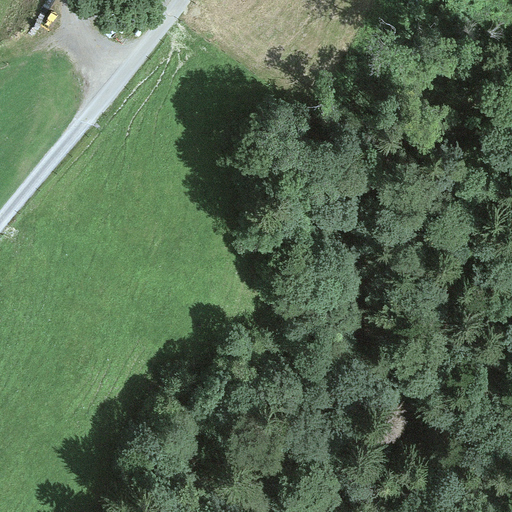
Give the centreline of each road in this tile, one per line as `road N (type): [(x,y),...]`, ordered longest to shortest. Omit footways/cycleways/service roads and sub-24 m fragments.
road 1 (track): [(0,223),(180,0)]
road 2 (track): [(0,55),(61,36),(122,74)]
